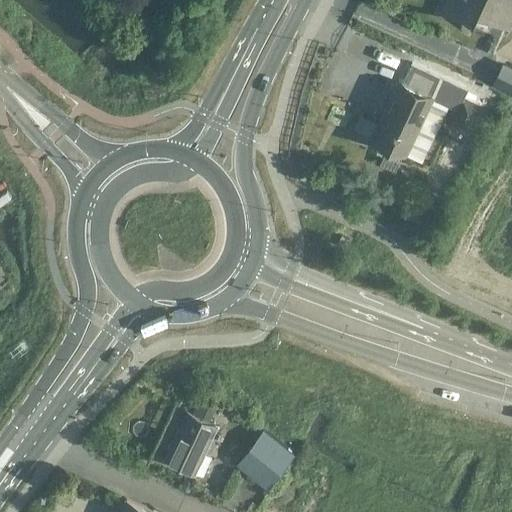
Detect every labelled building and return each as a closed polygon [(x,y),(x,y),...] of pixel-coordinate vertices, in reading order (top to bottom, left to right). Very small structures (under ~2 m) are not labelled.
[(511,0),(447,0),(443,11),(454,16),(470,23),(471,21),(471,20),(477,7),(492,15),(506,22),(504,25),(506,26),(511,13),(511,0)] [(511,88),(511,62),(503,59),(494,81),(511,88)] [(407,154),(438,86),(429,82),(424,92),(399,80),(379,122),(377,124),(372,135),(372,138),(407,154)] [(480,105),(461,95),(449,119),(468,129),(480,105)] [(215,424),(188,411),(166,458),(193,471),(215,424)] [(295,452),(263,427),(236,463),(268,487),(295,452)] [(155,511),(127,499),(120,511),(155,511)]
